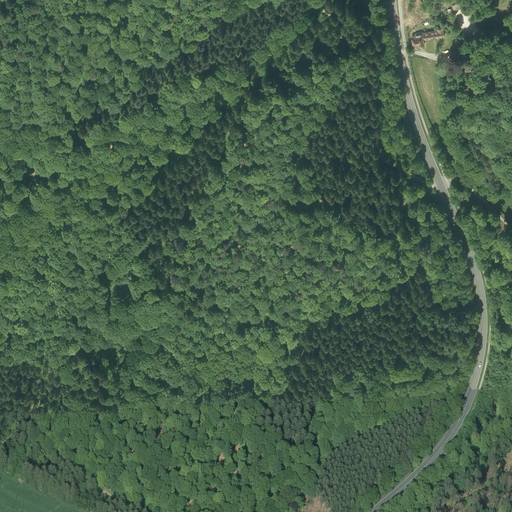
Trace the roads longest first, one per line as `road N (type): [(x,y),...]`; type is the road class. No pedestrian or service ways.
road 1 (primary): [(373,511),(454,427),(482,330),(470,255),(407,95),(391,0)]
road 2 (track): [(153,302),(280,321),(398,277),(412,264),(415,244),(384,164)]
road 3 (track): [(31,179),(174,73),(279,27)]
road 4 (track): [(384,164),(348,47),(316,5)]
road 5 (track): [(141,511),(43,455),(0,444)]
road 6 (unknown): [(220,108),(316,5)]
road 7 (unknown): [(133,196),(220,108)]
